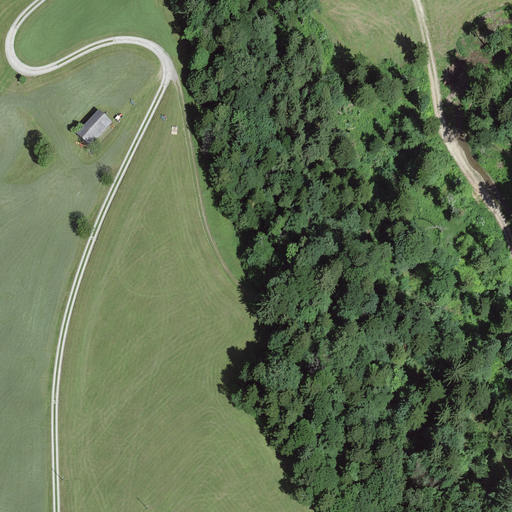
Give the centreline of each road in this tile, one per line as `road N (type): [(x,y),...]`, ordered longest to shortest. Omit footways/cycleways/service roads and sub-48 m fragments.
road 1 (track): [(58,511),(51,430),(87,247),(174,70)]
road 2 (track): [(174,70),(209,242),(268,313)]
road 3 (track): [(511,244),(443,137),(415,0)]
